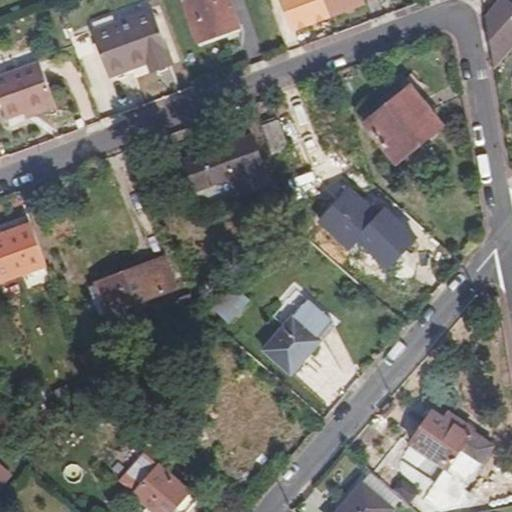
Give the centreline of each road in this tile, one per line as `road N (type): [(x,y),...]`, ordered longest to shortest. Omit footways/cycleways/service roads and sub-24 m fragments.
road 1 (residential): [(0,179),(463,8),(507,237)]
road 2 (residential): [(266,511),(507,237)]
